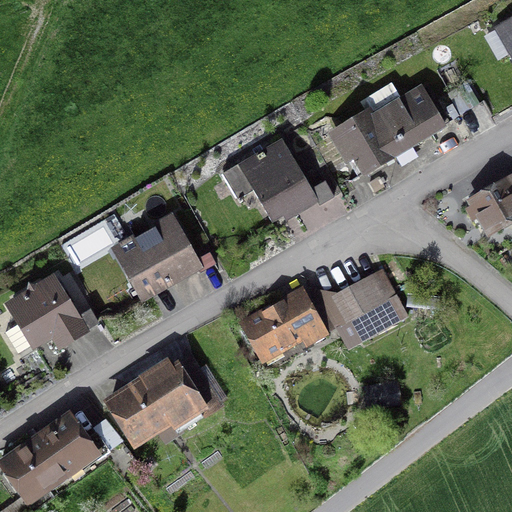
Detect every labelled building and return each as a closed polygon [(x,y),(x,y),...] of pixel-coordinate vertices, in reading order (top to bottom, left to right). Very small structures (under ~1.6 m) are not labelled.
[(511,17),(494,29),(511,58),(511,17)] [(449,129),(423,86),(375,114),(372,109),(328,135),(346,166),(353,161),(364,179),(449,129)] [(319,204),(283,142),(222,177),(236,201),(252,192),(272,225),(283,218),(287,223),(319,204)] [(511,221),(511,181),(474,202),(492,233),(511,221)] [(205,270),(173,215),(112,249),(144,304),(205,270)] [(412,319),(384,269),(338,294),(313,289),(304,294),(302,290),(239,325),(262,366),(304,343),(307,348),(351,324),(363,346),(412,319)] [(90,333),(54,276),(5,306),(32,351),(52,341),(59,352),(90,333)] [(172,370),(167,362),(101,405),(134,455),(171,430),(174,436),(203,417),(205,421),(226,408),(192,357),(172,370)] [(398,382),(362,389),(366,413),(402,407),(398,382)] [(28,511),(101,459),(69,415),(0,464),(0,473),(28,511)]
